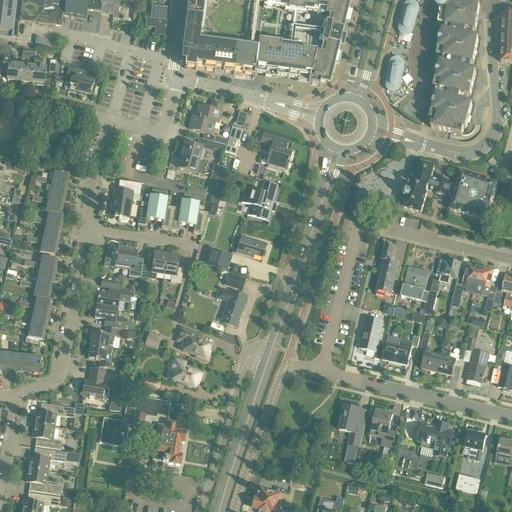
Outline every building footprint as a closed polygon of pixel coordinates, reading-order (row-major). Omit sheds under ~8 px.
[(0,0),(0,29),(10,31),(10,30),(14,31),(14,30),(10,30),(13,0),(0,0)] [(21,0),(19,22),(55,27),(61,27),(62,27),(65,17),(68,2),(67,0),(21,0)] [(67,0),(68,2),(65,17),(85,21),(87,11),(88,11),(89,4),(90,0),(67,0)] [(112,17),(114,0),(90,0),(89,4),(88,11),(101,13),(102,4),(109,5),(107,17),(112,17)] [(182,60),(182,62),(183,62),(185,62),(185,67),(184,69),(187,69),(194,70),(196,70),(203,71),(206,72),(206,71),(213,72),(213,73),(215,73),(215,72),(223,73),(222,74),(225,74),(225,73),(232,74),(232,75),(234,75),(235,66),(243,67),(244,67),(254,68),(254,71),(261,18),(263,0),(189,0),(187,18),(188,18),(186,27),(185,30),(186,30),(185,40),(184,40),(184,42),(183,52),(182,55),(183,55),(182,60)] [(263,0),(261,18),(254,71),(255,71),(256,71),(256,69),(266,71),(266,73),(267,73),(276,74),(299,77),(308,78),(308,84),(319,87),(320,81),(327,83),(329,76),(337,43),(340,34),(342,22),(345,13),(348,1),(347,0),(263,0)] [(476,64),(482,40),(477,39),(479,31),(481,31),(480,6),(447,1),(446,0),(445,0),(439,0),(439,1),(438,2),(438,3),(437,4),(437,5),(438,6),(438,7),(438,8),(439,9),(440,9),(441,10),(439,25),(440,25),(443,32),(442,32),(437,56),(438,57),(440,64),(439,64),(434,88),(435,88),(437,96),(436,96),(430,119),(433,120),(431,128),(451,133),(462,137),(463,136),(465,129),(466,129),(473,105),(467,104),(469,96),(471,96),(478,73),(472,71),(474,63),(476,64)] [(405,32),(407,32),(408,32),(409,31),(410,31),(411,30),(411,29),(412,29),(412,28),(412,27),(416,13),(416,11),(416,10),(416,9),(415,9),(414,8),(414,7),(413,6),(412,6),(411,6),(410,5),(409,5),(408,6),(407,6),(406,7),(405,8),(404,9),(404,10),(400,24),(400,25),(400,26),(400,27),(400,28),(401,29),(401,30),(402,31),(403,31),(404,32),(405,32)] [(158,14),(170,15),(171,8),(152,6),(151,13),(158,14)] [(501,63),(511,65),(511,11),(509,11),(504,15),(503,21),(501,63)] [(150,20),(169,22),(170,15),(158,14),(151,13),(150,20)] [(169,22),(150,20),(146,20),(146,27),(156,28),(169,30),(169,22)] [(155,36),(168,37),(169,30),(156,28),(155,36)] [(8,63),(8,59),(10,46),(4,45),(2,58),(1,72),(7,73),(6,80),(18,82),(20,65),(8,63)] [(42,86),(43,84),(45,68),(38,67),(39,60),(33,59),(33,66),(31,83),(35,83),(36,85),(42,86)] [(398,87),(398,86),(398,85),(399,85),(399,84),(399,83),(402,69),(402,68),(402,67),(401,66),(401,65),(400,64),(399,63),(398,63),(397,62),(395,62),(394,62),(393,63),(392,63),(391,63),(391,64),(390,65),(390,66),(389,66),(389,67),(387,81),(387,82),(387,83),(387,84),(387,85),(387,86),(388,87),(389,87),(390,88),(391,89),(392,89),(393,89),(394,89),(395,88),(396,88),(397,87),(398,87)] [(33,66),(20,65),(18,82),(31,83),(33,66)] [(71,79),(69,89),(90,94),(94,81),(93,80),(94,74),(68,68),(66,78),(71,79)] [(198,106),(195,118),(215,123),(219,124),(223,107),(212,104),(211,110),(198,106)] [(236,126),(243,128),(247,115),(239,113),(236,126)] [(215,123),(195,118),(192,117),(189,130),(212,136),(215,123)] [(232,128),(225,153),(235,156),(237,149),(234,148),(236,142),(239,142),(242,131),(232,128)] [(286,146),(287,141),(263,134),(261,143),(272,146),(267,165),(286,171),(291,154),(282,152),(284,145),(286,146)] [(215,137),(213,143),(226,146),(228,140),(215,137)] [(210,149),(224,153),(226,146),(213,143),(212,142),(210,149)] [(185,145),(181,157),(199,162),(202,149),(185,145)] [(181,157),(178,170),(195,175),(195,174),(202,176),(206,164),(199,162),(181,157)] [(492,160),(488,164),(492,168),(496,164),(492,160)] [(28,175),(31,167),(16,163),(14,171),(28,175)] [(402,209),(409,211),(421,214),(427,191),(436,193),(435,195),(444,198),(445,196),(453,198),(450,211),(486,221),(497,185),(460,175),(457,187),(448,185),(449,181),(440,178),(439,182),(430,180),(434,167),(421,163),(416,179),(411,177),(407,191),(406,191),(404,192),(403,194),(403,196),(404,197),(405,199),(402,209)] [(217,182),(220,168),(214,166),(210,180),(217,182)] [(257,174),(264,176),(266,169),(259,167),(257,174)] [(0,181),(7,183),(9,178),(3,176),(5,169),(0,168),(0,181)] [(71,176),(61,174),(55,172),(53,182),(69,186),(71,176)] [(53,182),(51,192),(67,196),(69,186),(53,182)] [(110,214),(111,215),(110,217),(114,218),(116,218),(119,218),(119,221),(120,223),(125,223),(127,222),(127,219),(129,219),(132,195),(139,196),(140,185),(121,183),(120,193),(114,192),(112,203),(113,203),(112,208),(111,209),(110,210),(110,214)] [(279,187),(264,183),(262,192),(246,188),(242,204),(250,206),(247,216),(270,223),(272,213),(274,214),(276,206),(274,205),(279,187)] [(23,196),(20,195),(21,192),(15,190),(13,197),(19,199),(22,200),(23,196)] [(51,192),(48,202),(65,206),(67,196),(51,192)] [(147,220),(155,221),(159,194),(152,193),(151,199),(150,198),(149,205),(141,204),(138,227),(146,228),(147,220)] [(161,230),(170,231),(173,210),(166,209),(167,201),(165,201),(166,195),(159,194),(155,221),(163,222),(161,230)] [(179,225),(187,226),(191,199),(184,198),(183,203),(182,203),(181,211),(173,210),(170,231),(178,233),(179,225)] [(193,235),(199,236),(201,236),(207,215),(207,213),(198,212),(199,204),(198,204),(198,200),(191,199),(187,226),(194,227),(193,235)] [(46,212),(49,213),(62,216),(65,206),(48,202),(46,212)] [(49,213),(47,223),(63,227),(65,216),(62,216),(49,213)] [(47,223),(45,233),(61,237),(63,227),(47,223)] [(10,235),(0,232),(0,239),(12,242),(12,239),(9,238),(10,235)] [(45,233),(43,243),(58,246),(61,237),(45,233)] [(241,237),(236,253),(247,257),(248,254),(262,259),(262,257),(264,257),(266,252),(264,251),(266,245),(241,237)] [(0,245),(7,247),(7,246),(11,247),(12,242),(0,239),(0,245)] [(41,253),(56,257),(58,246),(43,243),(41,253)] [(385,293),(391,295),(399,264),(392,262),(396,248),(385,245),(381,261),(384,262),(379,280),(376,292),(377,292),(376,294),(384,296),(385,293)] [(105,260),(104,268),(122,271),(125,250),(113,248),(112,256),(106,255),(105,260)] [(221,252),(209,248),(204,265),(216,268),(221,252)] [(141,280),(143,264),(135,263),(137,252),(125,250),(122,271),(129,272),(128,278),(141,280)] [(232,256),(221,252),(216,268),(227,272),(232,256)] [(156,275),(164,277),(167,257),(155,255),(152,269),(147,268),(145,280),(155,282),(156,275)] [(43,257),(43,258),(41,267),(57,271),(59,260),(43,257)] [(183,270),(178,269),(179,258),(167,257),(164,277),(171,278),(170,284),(181,285),(183,273),(183,270)] [(444,265),(440,281),(448,283),(450,278),(456,280),(460,264),(449,262),(448,266),(444,265)] [(475,293),(477,285),(476,285),(480,269),(468,266),(466,277),(464,276),(462,282),(464,282),(463,286),(461,292),(462,292),(474,295),(475,293)] [(41,267),(39,277),(54,280),(57,271),(41,267)] [(401,297),(425,303),(423,310),(421,310),(420,314),(424,315),(429,294),(424,293),(429,273),(408,268),(401,297)] [(493,272),(480,269),(476,285),(477,285),(475,293),(481,295),(481,297),(488,298),(491,289),(492,283),(490,283),(493,272)] [(226,282),(225,286),(242,291),(245,280),(229,275),(229,274),(221,272),(220,274),(221,274),(219,280),(223,281),(223,282),(226,282)] [(39,277),(37,287),(52,290),(54,280),(39,277)] [(505,306),(511,308),(511,278),(506,277),(503,293),(507,294),(505,306)] [(120,285),(102,282),(101,289),(119,291),(120,285)] [(455,292),(451,307),(458,309),(462,292),(461,292),(463,286),(456,285),(455,292)] [(34,297),(37,298),(50,301),(52,290),(37,287),(34,297)] [(221,323),(236,328),(246,297),(231,292),(231,293),(220,290),(217,300),(227,303),(221,323)] [(99,296),(97,307),(118,311),(120,302),(130,304),(131,295),(111,291),(110,298),(99,296)] [(436,314),(433,313),(438,294),(431,292),(430,294),(429,294),(424,315),(432,317),(435,318),(436,314)] [(503,295),(496,293),(493,305),(500,306),(503,295)] [(37,298),(35,308),(50,312),(53,301),(50,301),(37,298)] [(494,301),(488,300),(485,312),(491,314),(494,301)] [(0,311),(6,313),(8,305),(0,303),(0,311)] [(97,307),(95,320),(107,322),(107,327),(126,330),(127,321),(117,319),(118,311),(97,307)] [(35,308),(32,318),(48,322),(50,312),(35,308)] [(32,318),(30,328),(46,332),(48,322),(32,318)] [(361,339),(359,349),(361,349),(362,351),(365,352),(367,351),(376,353),(374,359),(380,360),(382,353),(384,346),(378,344),(379,338),(381,330),(383,322),(366,318),(361,339)] [(478,320),(476,326),(486,329),(488,322),(478,320)] [(30,328),(28,338),(33,340),(39,341),(44,342),(46,332),(30,328)] [(195,357),(194,358),(206,363),(211,352),(209,351),(211,346),(200,342),(200,343),(195,341),(195,340),(197,334),(181,328),(175,342),(185,345),(182,352),(195,357)] [(92,334),(90,347),(113,350),(115,337),(122,339),(123,331),(106,329),(105,336),(92,334)] [(158,351),(162,337),(149,332),(145,345),(140,343),(140,345),(158,351)] [(423,338),(420,350),(426,352),(427,347),(429,340),(430,340),(431,335),(425,334),(424,338),(423,338)] [(382,360),(382,361),(395,364),(401,340),(388,337),(386,345),(386,346),(384,354),(382,360)] [(414,337),(412,342),(411,348),(412,348),(417,349),(420,338),(414,337)] [(466,339),(465,345),(462,344),(460,350),(467,351),(470,340),(466,339)] [(395,364),(408,367),(412,348),(411,348),(412,342),(401,340),(395,364)] [(467,378),(467,381),(473,382),(479,384),(482,384),(487,362),(489,355),(474,351),(476,341),(470,340),(467,351),(473,353),(472,359),(472,360),(467,378)] [(88,360),(92,360),(101,362),(100,369),(117,371),(118,364),(111,363),(113,350),(90,347),(88,360)] [(497,360),(495,370),(502,372),(498,389),(503,390),(504,390),(503,393),(510,394),(511,392),(511,391),(511,367),(504,366),(505,360),(505,359),(510,361),(511,353),(511,352),(507,352),(499,351),(497,360)] [(442,352),(441,357),(437,374),(452,377),(455,366),(461,367),(462,363),(458,362),(460,356),(442,352)] [(0,357),(0,369),(9,371),(10,355),(0,354),(0,357)] [(422,370),(437,374),(441,357),(426,354),(422,370)] [(9,371),(19,372),(21,356),(10,355),(9,371)] [(19,372),(29,373),(31,357),(21,356),(19,372)] [(40,374),(41,358),(31,357),(29,373),(40,374)] [(171,368),(167,380),(171,381),(195,390),(196,385),(198,386),(202,374),(190,370),(189,371),(184,369),(186,363),(173,359),(170,368),(171,368)] [(85,382),(82,397),(103,401),(105,385),(104,384),(106,372),(91,369),(89,382),(85,382)] [(139,389),(158,393),(161,383),(141,378),(139,389)] [(103,419),(100,444),(125,449),(129,426),(132,427),(132,428),(142,430),(143,427),(143,426),(155,428),(152,446),(155,447),(153,463),(162,464),(163,464),(162,467),(166,468),(167,465),(168,465),(180,467),(181,458),(178,457),(180,445),(184,445),(185,435),(177,433),(178,430),(174,429),(174,427),(169,426),(170,424),(167,424),(168,419),(170,403),(137,398),(135,410),(125,409),(123,422),(103,419)] [(37,413),(35,426),(55,429),(56,417),(74,420),(75,416),(75,410),(42,405),(41,413),(37,413)] [(359,448),(363,431),(357,430),(361,411),(344,407),(339,431),(351,434),(348,446),(359,448)] [(381,447),(392,450),(396,434),(389,432),(393,416),(377,412),(371,438),(382,440),(381,447)] [(53,441),(55,429),(35,426),(33,438),(37,439),(36,447),(60,451),(62,442),(53,441)] [(423,426),(419,444),(436,448),(434,456),(446,459),(452,433),(448,432),(448,428),(437,426),(436,429),(423,426)] [(471,450),(468,460),(479,463),(481,453),(482,453),(486,437),(468,433),(465,449),(471,450)] [(511,456),(511,443),(500,441),(496,458),(511,461),(511,456)] [(30,457),(28,470),(48,473),(50,461),(65,464),(66,454),(35,450),(34,457),(30,457)] [(346,457),(344,463),(354,465),(355,459),(346,457)] [(47,485),(48,473),(28,470),(26,483),(30,483),(29,491),(60,496),(62,487),(47,485)] [(459,476),(456,491),(476,496),(480,481),(459,476)] [(302,488),(303,488),(303,487),(317,491),(319,480),(305,477),(304,481),(292,478),(290,486),(302,488)] [(425,486),(442,490),(445,479),(444,479),(443,481),(433,479),(431,487),(425,486)] [(283,497),(258,491),(256,501),(255,500),(252,510),(259,511),(258,511),(274,511),(276,505),(281,506),(283,497)] [(23,501),(21,511),(42,511),(43,505),(58,508),(60,498),(28,493),(27,502),(23,501)] [(62,498),(61,507),(69,509),(70,499),(62,498)] [(320,500),(317,511),(342,511),(345,501),(338,499),(337,504),(320,500)] [(475,504),(468,503),(466,510),(473,511),(475,504)]
